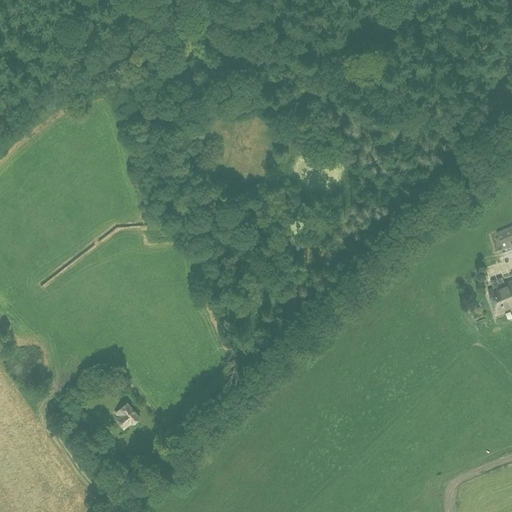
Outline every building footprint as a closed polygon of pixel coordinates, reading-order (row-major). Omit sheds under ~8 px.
[(511,226),(497,233),(501,244),(504,250),(511,246),(511,245),(510,241),(511,239),(511,226)] [(511,255),(492,264),(496,274),(511,266),(511,255)] [(497,314),(511,308),(511,279),(504,283),(502,277),(491,282),(493,288),(488,290),(497,314)] [(139,417),(127,404),(116,414),(120,418),(118,420),(124,427),(132,421),(133,423),(139,417)] [(80,417),(88,426),(94,421),(86,412),(80,417)]
